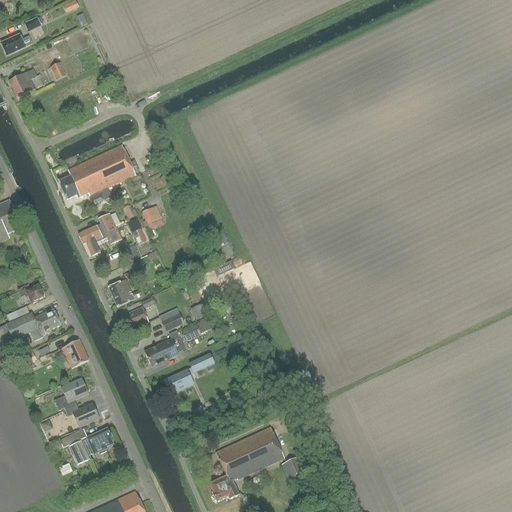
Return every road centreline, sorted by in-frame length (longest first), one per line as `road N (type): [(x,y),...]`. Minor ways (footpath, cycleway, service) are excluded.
road 1 (residential): [(201,511),(0,79)]
road 2 (tertiary): [(159,511),(0,169)]
